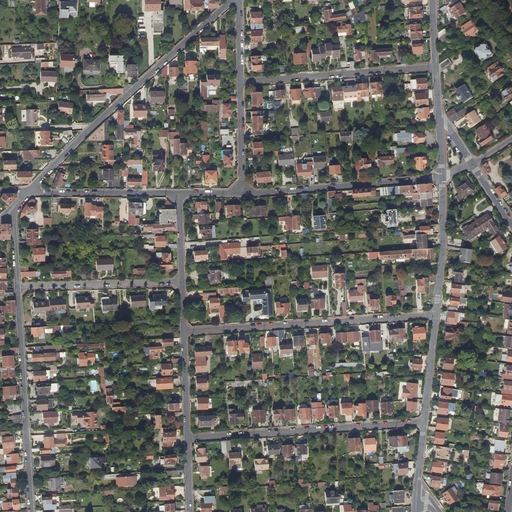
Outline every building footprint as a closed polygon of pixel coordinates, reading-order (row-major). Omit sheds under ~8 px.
[(19,0),(19,4),(35,3),(35,15),(45,15),(45,8),(49,8),(48,0),(19,0)] [(76,12),(76,3),(76,2),(76,1),(77,0),(76,0),(70,0),(68,2),(60,1),(60,8),(59,18),(67,18),(68,14),(69,15),(69,12),(68,12),(68,11),(70,11),(70,12),(76,12)] [(162,33),(162,10),(159,10),(158,0),(142,0),(143,11),(152,11),(153,33),(162,33)] [(218,7),(218,0),(207,0),(207,4),(207,8),(207,9),(216,9),(218,7)] [(450,9),(449,9),(452,15),(454,14),(457,18),(466,12),(461,4),(466,0),(465,0),(458,0),(448,7),(450,9)] [(202,11),(202,3),(202,1),(188,1),(188,11),(189,11),(202,11)] [(438,13),(447,8),(446,6),(445,5),(438,9),(438,13)] [(421,17),(420,7),(408,8),(409,18),(421,17)] [(325,21),(344,19),(344,14),(330,15),(329,9),(324,10),(325,21)] [(365,20),(364,10),(357,13),(353,15),(350,17),(350,24),(359,23),(359,21),(365,20)] [(262,29),(262,24),(260,24),(260,14),(250,14),(250,30),(262,29)] [(478,30),(469,18),(463,22),(460,24),(464,30),(462,31),(463,33),(462,34),(465,39),(478,30)] [(340,27),(336,27),(337,35),(345,35),(350,35),(349,24),(343,25),(343,24),(339,24),(340,27)] [(418,29),(418,24),(406,25),(406,30),(409,30),(409,40),(411,40),(420,39),(419,29),(418,29)] [(261,43),(260,32),(250,32),(250,43),(261,43)] [(448,38),(445,34),(439,37),(440,43),(448,38)] [(218,46),(218,39),(200,39),(200,42),(200,52),(204,52),(204,46),(218,46)] [(421,49),(423,49),(423,44),(421,44),(420,39),(411,40),(412,54),(421,54),(421,49)] [(482,60),(493,53),(485,42),(475,49),(474,49),(474,50),(476,53),(476,54),(477,54),(478,53),(482,60)] [(330,43),(323,44),(324,46),(324,56),(331,55),(331,58),(339,57),(338,45),(330,45),(330,43)] [(30,58),(30,44),(11,45),(12,56),(18,56),(25,56),(25,57),(25,59),(30,58)] [(318,49),(310,49),(311,62),(319,61),(319,59),(325,58),(324,56),(324,46),(318,47),(318,49)] [(364,55),(363,46),(353,46),(354,60),(360,60),(359,56),(364,55)] [(391,55),(390,49),(375,50),(375,51),(370,51),(370,54),(369,55),(369,59),(371,59),(371,61),(376,60),(376,56),(391,55)] [(451,51),(440,59),(440,63),(448,58),(453,55),(451,51)] [(305,63),(304,53),(293,54),(294,59),(292,59),(293,64),(305,63)] [(77,63),(77,60),(72,60),(73,56),(60,55),(59,67),(63,67),(63,71),(72,72),(72,63),(77,63)] [(122,73),(122,56),(109,57),(109,65),(116,65),(116,73),(122,73)] [(259,60),(259,56),(250,56),(251,61),(248,61),(248,67),(251,66),(251,70),(255,69),(255,72),(263,71),(262,65),(259,65),(259,60)] [(441,70),(451,63),(448,58),(440,63),(441,70)] [(83,70),(99,71),(99,60),(83,59),(83,70)] [(195,73),(195,68),(199,68),(199,62),(185,62),(185,68),(183,68),(183,73),(195,73)] [(502,72),(503,70),(498,62),(487,68),(495,80),(504,75),(502,72)] [(126,76),(137,76),(136,65),(126,65),(126,76)] [(178,76),(178,68),(169,68),(169,77),(178,76)] [(56,81),(57,72),(41,71),(40,80),(56,81)] [(205,99),(205,88),(208,85),(219,85),(219,75),(218,75),(204,75),(204,80),(199,80),(199,83),(199,105),(202,105),(202,99),(205,99)] [(425,89),(425,78),(415,79),(415,83),(410,83),(411,91),(415,91),(415,89),(425,89)] [(381,93),(380,82),(369,83),(370,94),(381,93)] [(187,94),(187,83),(178,84),(178,94),(187,94)] [(367,96),(366,83),(355,84),(355,86),(356,97),(357,101),(361,101),(361,96),(367,96)] [(472,97),(464,84),(455,90),(457,94),(460,99),(461,99),(463,102),(472,97)] [(342,87),(342,86),(331,87),(332,96),(343,95),(342,87)] [(356,97),(355,86),(342,87),(343,95),(343,98),(356,97)] [(511,86),(502,91),(503,93),(500,95),(504,101),(507,99),(508,100),(511,96),(511,86)] [(314,96),(313,88),(304,88),(305,97),(314,96)] [(122,89),(89,91),(90,95),(86,95),(86,102),(105,101),(105,97),(109,96),(108,93),(122,92),(122,89)] [(300,100),(299,89),(289,90),(289,94),(288,94),(289,98),(290,98),(290,101),(300,100)] [(283,97),(283,90),(272,91),(272,97),(272,99),(272,100),(275,99),(275,98),(283,97)] [(164,102),(164,92),(150,92),(150,103),(155,103),(164,102)] [(427,105),(426,94),(414,94),(415,106),(427,105)] [(229,116),(228,104),(222,104),(222,100),(219,100),(219,104),(222,104),(221,109),(221,116),(229,116)] [(70,115),(72,105),(58,103),(56,113),(70,115)] [(146,117),(146,107),(146,106),(132,106),(132,117),(146,117)] [(427,118),(427,107),(417,108),(418,119),(427,118)] [(456,112),(454,108),(446,113),(449,117),(456,112)] [(459,116),(466,112),(463,108),(456,112),(449,117),(452,122),(459,117),(459,116)] [(25,126),(36,126),(36,110),(25,110),(25,126)] [(330,121),(329,110),(326,110),(326,111),(319,112),(319,121),(330,121)] [(481,121),(475,110),(465,116),(467,120),(469,123),(470,123),(472,127),(481,121)] [(261,123),(261,111),(252,111),(252,123),(261,123)] [(133,130),(133,126),(128,126),(128,122),(130,122),(130,121),(123,121),(123,125),(123,130),(133,130)] [(103,135),(103,123),(84,141),(103,141),(103,135)] [(261,134),(261,123),(252,123),(252,135),(254,134),(261,134)] [(494,138),(485,125),(477,130),(482,139),(481,140),(484,145),(494,138)] [(139,145),(139,130),(133,130),(123,130),(123,135),(133,136),(134,140),(129,141),(129,147),(136,147),(136,145),(139,145)] [(423,141),(422,134),(421,133),(413,134),(412,132),(405,133),(405,130),(399,131),(399,133),(396,133),(396,141),(400,141),(405,141),(405,143),(422,142),(423,141)] [(352,138),(352,131),(346,131),(338,132),(339,141),(349,140),(349,138),(352,138)] [(51,146),(50,140),(48,140),(48,132),(40,132),(35,132),(35,146),(51,146)] [(179,154),(179,144),(179,133),(168,133),(168,137),(168,140),(173,140),(173,154),(179,154)] [(261,153),(261,142),(252,142),(252,154),(261,153)] [(113,159),(113,144),(101,144),(101,160),(107,160),(107,165),(115,165),(115,159),(113,159)] [(39,158),(39,151),(23,151),(23,160),(33,160),(33,158),(39,158)] [(290,163),(290,154),(277,155),(277,156),(278,166),(291,165),(290,163)] [(423,168),(422,163),(424,163),(424,154),(414,155),(415,169),(423,168)] [(163,171),(163,160),(158,160),(158,155),(152,155),(152,170),(156,170),(156,171),(163,171)] [(230,172),(230,155),(221,155),(221,164),(221,168),(223,168),(223,172),(230,172)] [(324,167),(324,156),(312,157),(312,168),(324,167)] [(377,167),(384,166),(383,163),(387,163),(387,164),(392,164),(392,157),(377,158),(377,159),(373,159),(373,166),(377,166),(377,167)] [(123,178),(123,179),(125,179),(125,177),(126,177),(126,165),(132,165),(132,166),(139,166),(139,172),(142,172),(142,170),(142,159),(123,160),(123,165),(123,169),(123,175),(123,178)] [(370,167),(369,160),(365,161),(364,159),(354,159),(355,168),(359,167),(359,168),(370,167)] [(15,169),(15,161),(0,160),(0,163),(2,163),(2,169),(15,169)] [(491,172),(488,166),(489,165),(486,160),(483,163),(482,168),(487,175),(491,172)] [(310,175),(309,165),(296,166),(297,169),(296,169),(296,176),(310,175)] [(339,174),(339,165),(332,166),(328,166),(328,175),(339,174)] [(113,180),(113,168),(103,168),(103,180),(113,180)] [(205,168),(205,182),(215,182),(215,171),(214,171),(214,168),(205,168)] [(63,181),(67,172),(60,169),(58,172),(57,172),(52,187),(58,189),(63,189),(66,182),(63,181)] [(30,183),(30,172),(16,172),(16,179),(19,179),(19,183),(30,183)] [(461,199),(474,191),(468,180),(455,188),(459,195),(455,198),(459,203),(462,200),(461,199)] [(430,189),(430,184),(415,185),(415,190),(411,190),(411,185),(408,185),(409,194),(430,192),(430,189)] [(409,194),(408,185),(379,187),(379,192),(380,195),(403,194),(409,194)] [(501,197),(507,193),(504,188),(503,189),(501,186),(496,189),(501,197)] [(380,195),(379,192),(375,192),(374,188),(351,190),(352,197),(380,195)] [(15,198),(16,198),(16,194),(1,194),(2,195),(0,197),(0,198),(7,206),(8,206),(15,198)] [(36,211),(36,202),(34,202),(34,200),(33,200),(32,199),(31,199),(29,200),(20,212),(22,213),(22,218),(34,218),(34,211),(36,211)] [(175,207),(166,199),(161,209),(175,208),(175,207)] [(146,214),(146,202),(136,203),(136,214),(146,214)] [(75,211),(75,205),(67,205),(67,203),(63,203),(63,205),(60,205),(60,206),(60,213),(60,214),(70,213),(70,211),(75,211)] [(102,218),(103,208),(96,208),(96,206),(91,206),(90,203),(85,203),(85,216),(96,216),(96,218),(102,218)] [(136,214),(136,203),(128,203),(129,225),(134,224),(134,220),(136,219),(136,214)] [(240,215),(239,205),(227,207),(229,216),(240,215)] [(265,214),(264,205),(253,206),(253,215),(265,214)] [(175,223),(175,208),(161,209),(158,209),(159,224),(162,224),(167,223),(175,223)] [(466,240),(486,227),(491,236),(495,233),(498,232),(487,214),(486,215),(483,210),(477,214),(480,219),(466,228),(465,226),(461,229),(464,234),(463,235),(462,236),(462,238),(464,239),(465,239),(466,240)] [(395,225),(394,211),(386,211),(386,215),(382,216),(382,222),(387,222),(387,226),(395,225)] [(209,223),(208,214),(194,215),(194,220),(198,220),(198,224),(209,223)] [(299,230),(298,216),(287,217),(284,217),(285,225),(287,225),(287,230),(299,230)] [(325,228),(324,217),(313,218),(314,229),(325,228)] [(162,233),(162,224),(159,224),(144,224),(144,230),(153,229),(154,233),(162,233)] [(0,234),(9,235),(9,225),(2,225),(0,226),(0,234)] [(214,238),(213,226),(197,227),(198,233),(200,233),(201,239),(214,238)] [(37,243),(36,230),(36,229),(36,227),(34,228),(25,228),(26,242),(23,240),(18,240),(19,245),(37,245),(37,243)] [(432,234),(432,230),(428,230),(428,227),(419,228),(420,235),(424,235),(432,234)] [(489,241),(497,253),(505,247),(503,244),(500,239),(498,236),(497,236),(495,233),(491,236),(488,238),(490,241),(489,241)] [(425,249),(424,235),(420,235),(417,235),(407,236),(402,237),(402,240),(415,239),(415,246),(416,249),(421,249),(425,249)] [(164,236),(154,237),(154,247),(164,247),(164,236)] [(286,258),(284,245),(269,246),(269,248),(271,248),(273,249),(277,249),(278,259),(286,258)] [(44,261),(43,248),(32,249),(33,262),(44,261)] [(226,258),(225,254),(239,253),(239,248),(219,249),(218,249),(218,260),(225,259),(225,258),(226,258)] [(435,255),(435,252),(432,252),(432,248),(425,249),(421,249),(422,257),(424,257),(424,259),(432,259),(432,255),(435,255)] [(413,250),(413,257),(418,257),(418,259),(422,259),(422,257),(421,249),(416,249),(413,250)] [(469,264),(470,250),(460,249),(460,254),(461,254),(460,258),(459,257),(458,262),(469,264)] [(401,250),(396,251),(396,259),(396,262),(404,261),(404,260),(404,258),(403,250),(401,250)] [(413,250),(403,250),(404,258),(404,260),(409,259),(408,258),(413,257),(413,250)] [(387,259),(386,251),(378,252),(379,257),(379,260),(387,259)] [(396,259),(396,251),(386,251),(387,259),(396,259)] [(171,268),(171,261),(169,262),(169,254),(161,254),(161,252),(156,253),(156,258),(157,257),(158,268),(171,268)] [(113,270),(112,260),(96,260),(96,263),(96,267),(96,270),(113,270)] [(327,277),(326,266),(310,267),(311,278),(327,277)] [(221,282),(220,268),(215,268),(214,267),(209,267),(210,269),(209,269),(209,273),(209,279),(210,279),(210,282),(221,282)] [(461,283),(462,271),(453,270),(453,275),(455,275),(454,282),(461,283)] [(344,287),(343,281),(343,275),(334,275),(335,287),(344,287)] [(273,284),(272,276),(265,276),(265,285),(273,284)] [(416,280),(415,276),(410,276),(405,276),(403,276),(404,286),(405,286),(406,293),(413,292),(412,287),(416,287),(416,280)] [(421,279),(421,280),(416,280),(416,287),(416,292),(427,291),(427,278),(421,279)] [(362,301),(362,292),(365,292),(365,279),(355,280),(355,283),(357,283),(357,292),(349,293),(350,301),(362,301)] [(466,295),(467,287),(451,285),(451,293),(453,293),(453,297),(459,298),(460,298),(461,294),(466,295)] [(313,286),(308,286),(309,296),(317,296),(316,288),(313,288),(313,286)] [(272,314),(270,288),(264,288),(264,289),(249,291),(249,293),(241,294),(242,301),(249,300),(249,299),(262,298),(264,315),(272,314)] [(218,304),(218,298),(214,299),(215,293),(202,294),(203,300),(209,299),(209,308),(210,308),(210,314),(219,313),(218,306),(218,304)] [(510,302),(511,293),(502,293),(501,295),(498,295),(497,298),(501,299),(500,302),(510,302)] [(166,304),(165,294),(153,295),(153,297),(148,298),(149,309),(154,309),(153,305),(166,304)] [(338,302),(337,294),(336,294),(331,294),(331,295),(329,295),(329,302),(338,302)] [(370,307),(371,310),(378,309),(378,306),(378,299),(372,300),(372,297),(369,294),(366,295),(366,303),(369,303),(369,307),(370,307)] [(145,305),(144,295),(130,296),(130,307),(145,305)] [(394,304),(394,296),(385,297),(386,306),(390,306),(390,304),(394,304)] [(88,300),(88,297),(74,297),(75,309),(89,308),(88,300)] [(459,302),(459,298),(453,297),(451,297),(451,299),(450,299),(449,303),(451,303),(450,305),(451,305),(451,306),(458,307),(458,306),(459,306),(460,302),(459,302)] [(65,310),(64,299),(48,300),(48,302),(45,302),(45,311),(55,310),(55,313),(64,313),(64,310),(65,310)] [(115,309),(114,299),(100,300),(101,310),(115,309)] [(324,308),(323,299),(309,301),(310,309),(324,308)] [(307,310),(306,300),(295,301),(296,312),(302,312),(301,310),(307,310)] [(14,313),(14,301),(6,301),(6,306),(0,306),(0,312),(3,313),(14,313)] [(45,302),(45,301),(32,302),(33,313),(46,312),(45,311),(45,302)] [(289,312),(288,302),(279,303),(279,302),(274,302),(275,313),(289,312)] [(511,315),(511,304),(509,304),(509,305),(505,304),(504,308),(502,318),(508,318),(508,315),(511,315)] [(457,324),(458,313),(448,312),(446,324),(455,325),(457,324)] [(43,332),(43,327),(30,328),(31,333),(33,333),(33,337),(41,336),(41,332),(43,332)] [(424,339),(424,328),(414,328),(414,340),(424,339)] [(318,345),(317,334),(310,335),(309,329),(306,329),(306,341),(310,341),(310,346),(318,345)] [(405,339),(404,329),(394,330),(389,331),(389,342),(395,342),(395,339),(405,339)] [(456,343),(458,329),(451,329),(451,330),(446,330),(445,340),(452,341),(451,343),(456,343)] [(292,352),(291,346),(282,347),(282,339),(283,338),(283,330),(278,331),(279,348),(279,356),(282,356),(282,353),(292,352)] [(279,348),(278,331),(274,331),(275,338),(268,338),(268,343),(267,344),(267,348),(275,348),(279,348)] [(382,349),(382,341),(380,341),(380,331),(370,331),(370,337),(368,337),(369,343),(368,343),(368,344),(370,344),(371,350),(382,349)] [(362,341),(361,332),(348,333),(349,342),(354,342),(354,345),(359,345),(359,342),(362,341)] [(347,342),(347,333),(336,333),(337,343),(347,342)] [(330,343),(330,334),(321,334),(322,344),(330,343)] [(303,346),(303,339),(298,339),(298,337),(293,337),(294,349),(296,348),(296,349),(302,349),(302,346),(303,346)] [(368,344),(368,343),(369,343),(368,337),(362,338),(362,344),(362,350),(371,350),(370,344),(368,344)] [(237,351),(236,341),(227,342),(228,351),(229,355),(237,354),(236,351),(237,351)] [(248,352),(247,344),(245,344),(244,341),(239,341),(240,352),(248,352)] [(160,358),(159,351),(160,351),(160,346),(145,347),(146,354),(150,353),(151,358),(160,358)] [(211,355),(210,347),(195,348),(196,356),(205,356),(211,355)] [(86,352),(86,354),(94,353),(95,361),(95,362),(100,362),(99,356),(96,356),(96,351),(96,350),(86,350),(86,352)] [(95,361),(94,353),(86,354),(86,352),(79,353),(80,366),(87,365),(87,362),(95,361)] [(262,368),(262,354),(252,355),(253,369),(262,368)] [(12,366),(12,355),(1,356),(1,365),(2,367),(12,366)] [(206,371),(205,356),(196,356),(197,371),(206,371)] [(420,370),(421,359),(414,358),(413,358),(413,363),(410,363),(410,367),(412,367),(412,369),(420,370)] [(452,370),(453,359),(444,358),(443,369),(452,370)] [(170,374),(169,364),(160,365),(160,375),(170,374)] [(0,377),(13,377),(12,366),(2,367),(2,373),(0,373),(0,377)] [(32,371),(33,380),(49,380),(48,373),(57,373),(56,370),(50,370),(32,371)] [(452,386),(454,375),(443,374),(442,385),(452,386)] [(207,390),(207,378),(204,379),(204,376),(196,376),(197,388),(202,388),(202,390),(207,390)] [(171,388),(170,378),(155,379),(156,386),(153,387),(153,389),(171,388)] [(56,390),(55,383),(48,384),(48,381),(42,381),(43,384),(36,384),(36,390),(37,390),(38,395),(48,395),(47,392),(54,392),(56,390)] [(511,393),(511,388),(511,382),(503,381),(502,388),(506,389),(505,393),(511,393)] [(416,400),(417,392),(416,392),(417,390),(418,385),(407,383),(406,389),(402,389),(401,398),(416,400)] [(110,392),(110,386),(105,387),(105,395),(106,407),(111,407),(117,407),(117,402),(111,403),(110,398),(112,398),(111,392),(110,392)] [(15,391),(15,387),(3,387),(4,400),(15,400),(14,391),(15,391)] [(450,400),(451,389),(444,388),(443,394),(441,394),(440,399),(450,400)] [(510,406),(511,396),(501,395),(500,404),(510,406)] [(53,408),(53,398),(36,400),(37,410),(47,409),(47,408),(53,408)] [(208,404),(208,402),(207,402),(207,398),(197,398),(198,410),(207,409),(207,404),(208,404)] [(337,417),(336,401),(328,401),(328,409),(326,409),(326,413),(329,413),(329,417),(337,417)] [(377,411),(377,401),(366,401),(366,411),(377,411)] [(415,412),(416,403),(407,402),(406,411),(415,412)] [(352,415),(351,403),(341,404),(341,414),(346,414),(348,413),(348,416),(352,415)] [(390,414),(390,403),(381,403),(381,414),(390,414)] [(453,415),(455,404),(439,403),(437,413),(453,415)] [(366,415),(365,404),(357,404),(357,406),(354,406),(354,410),(357,410),(358,416),(366,415)] [(324,415),(323,408),(320,408),(320,405),(318,406),(318,408),(312,409),(312,419),(322,418),(322,415),(324,415)] [(508,421),(510,410),(499,408),(497,423),(499,424),(507,425),(510,425),(510,421),(508,421)] [(310,419),(309,409),(299,409),(300,419),(310,419)] [(243,421),(242,415),(234,416),(234,410),(229,411),(230,425),(238,424),(237,421),(243,421)] [(282,420),(281,410),(272,410),(273,419),(277,418),(277,420),(282,420)] [(294,420),(294,410),(284,410),(285,421),(294,420)] [(96,411),(71,413),(71,418),(76,418),(77,423),(83,422),(84,422),(85,424),(87,424),(87,428),(97,427),(96,411)] [(56,412),(42,413),(43,423),(48,422),(49,425),(57,425),(56,412)] [(268,422),(268,416),(264,416),(263,412),(253,413),(254,423),(268,422)] [(160,427),(159,415),(153,415),(154,425),(151,425),(151,428),(160,427)] [(215,425),(214,416),(197,417),(198,423),(199,423),(200,426),(215,425)] [(446,430),(447,420),(437,418),(435,427),(428,426),(428,430),(435,431),(435,428),(446,430)] [(506,437),(507,425),(499,424),(497,436),(506,437)] [(174,441),(173,432),(170,432),(170,427),(162,427),(163,446),(171,445),(170,441),(174,441)] [(442,444),(443,434),(435,433),(433,443),(442,444)] [(52,436),(43,437),(44,447),(55,446),(55,447),(67,446),(67,441),(53,442),(52,436)] [(408,447),(406,446),(405,436),(396,437),(397,447),(398,453),(407,452),(408,451),(408,447)] [(13,454),(11,437),(1,438),(2,449),(0,448),(0,455),(6,455),(13,454)] [(397,447),(396,437),(388,438),(389,448),(397,447)] [(358,451),(357,439),(346,440),(346,452),(358,451)] [(374,451),(373,439),(362,440),(363,453),(368,453),(367,451),(374,451)] [(231,453),(230,441),(226,441),(227,453),(229,453),(230,471),(236,470),(236,468),(240,467),(239,453),(231,453)] [(502,454),(503,445),(504,445),(505,442),(495,441),(494,453),(502,454)] [(294,447),(294,444),(281,445),(282,458),(295,457),(294,447)] [(306,457),(305,444),(296,444),(297,447),(294,447),(295,457),(295,458),(297,458),(297,454),(302,454),(303,457),(306,457)] [(279,455),(278,445),(267,446),(267,455),(279,455)] [(447,460),(448,448),(436,447),(435,452),(437,452),(436,458),(447,460)] [(206,462),(205,449),(200,449),(200,452),(196,452),(197,463),(206,462)] [(18,463),(17,453),(13,454),(6,455),(7,464),(18,463)] [(53,465),(52,458),(51,458),(50,454),(40,455),(40,466),(53,465)] [(502,465),(504,455),(493,454),(492,464),(502,465)] [(99,457),(98,456),(97,456),(96,455),(95,455),(93,455),(92,455),(91,456),(90,457),(88,458),(88,459),(87,460),(87,462),(87,463),(87,465),(89,465),(89,468),(97,468),(100,465),(99,463),(99,457)] [(175,456),(159,457),(160,466),(174,465),(174,461),(175,461),(175,456)] [(268,470),(268,459),(264,459),(264,460),(262,460),(262,459),(254,460),(255,471),(268,470)] [(442,473),(443,462),(437,462),(434,462),(433,470),(436,471),(436,473),(436,476),(442,477),(443,473),(442,473)] [(406,473),(406,463),(398,464),(398,467),(399,471),(399,474),(406,473)] [(210,477),(209,466),(200,467),(200,474),(201,474),(201,479),(207,479),(207,477),(210,477)] [(16,487),(15,473),(6,474),(6,476),(3,476),(3,482),(9,481),(10,481),(10,488),(16,487)] [(133,485),(133,473),(109,474),(109,478),(115,478),(116,486),(133,485)] [(500,484),(501,474),(491,473),(490,483),(500,484)] [(438,487),(439,478),(431,477),(430,486),(438,487)] [(59,490),(58,478),(47,478),(48,490),(59,490)] [(499,487),(484,485),(483,494),(498,496),(499,487)] [(173,500),(172,489),(169,489),(169,487),(158,487),(159,500),(173,500)] [(18,498),(17,492),(19,492),(19,488),(8,490),(8,493),(7,493),(7,494),(4,495),(5,497),(8,496),(8,499),(18,498)] [(458,499),(450,488),(442,494),(449,505),(458,499)] [(339,491),(325,492),(326,506),(340,505),(339,491)] [(403,504),(402,491),(393,491),(394,504),(403,504)] [(50,503),(50,498),(55,497),(55,494),(40,495),(41,503),(43,503),(43,504),(43,510),(51,509),(55,509),(55,504),(53,504),(53,503),(50,503)] [(19,509),(18,499),(12,500),(12,502),(9,502),(9,505),(12,505),(12,509),(19,509)] [(496,511),(497,502),(488,501),(487,509),(496,511)] [(211,511),(212,503),(201,503),(201,511),(211,511)]
